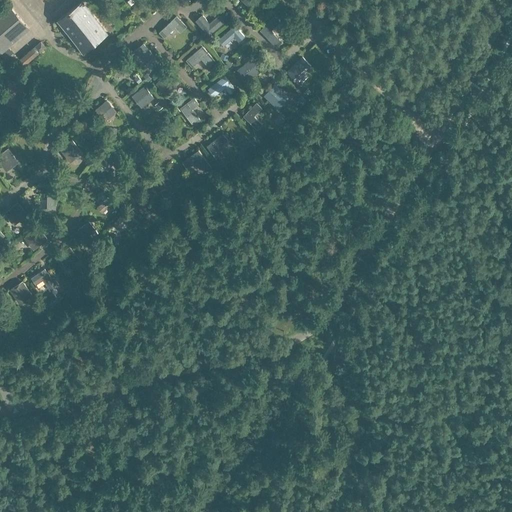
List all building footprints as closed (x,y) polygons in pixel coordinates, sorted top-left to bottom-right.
[(83,0),(81,0),(57,19),(83,53),(108,33),(83,0)] [(147,0),(134,0),(137,3),(132,9),(138,15),(150,3),(147,0)] [(0,54),(30,28),(8,3),(0,10),(0,54)] [(203,14),(196,20),(209,34),(224,21),(218,14),(209,22),(203,14)] [(177,15),(159,32),(164,37),(177,26),(181,30),(186,25),(182,21),(177,15)] [(235,25),(219,40),(224,46),(234,37),(239,42),(245,36),(235,25)] [(46,47),(41,41),(35,46),(40,52),(46,47)] [(153,54),(142,41),(132,50),(142,63),(153,54)] [(191,66),(201,58),(208,66),(215,60),(202,45),(186,60),(191,66)] [(24,55),(18,60),(24,67),(30,62),(29,60),(29,61),(24,55)] [(302,56),(286,71),(300,85),(308,76),(305,73),(312,66),(302,56)] [(252,57),(237,69),(246,81),(262,69),(252,57)] [(156,82),(167,93),(177,83),(166,72),(156,82)] [(225,75),(208,88),(214,96),(225,87),(230,93),(235,89),(230,82),(231,82),(225,75)] [(9,82),(8,92),(8,103),(8,105),(23,106),(24,99),(26,100),(27,83),(9,82)] [(142,106),(153,97),(144,84),(132,93),(142,106)] [(274,84),(264,95),(278,108),(284,103),(288,97),(274,84)] [(56,92),(26,117),(44,139),(71,110),(56,92)] [(192,108),(199,102),(193,95),(180,106),(193,123),(200,117),(192,108)] [(106,98),(96,107),(94,109),(105,120),(116,110),(106,98)] [(254,115),(257,112),(262,107),(256,102),(243,116),(257,129),(263,124),(254,116),(254,115)] [(167,107),(143,125),(155,139),(165,147),(170,149),(176,148),(192,135),(167,107)] [(89,114),(84,118),(78,123),(88,135),(99,127),(89,114)] [(26,117),(4,135),(32,174),(44,139),(26,117)] [(223,133),(206,145),(220,163),(226,158),(218,147),(228,140),(223,133)] [(70,138),(59,147),(69,161),(81,152),(70,138)] [(147,155),(144,150),(139,142),(125,152),(134,164),(147,155)] [(107,146),(104,150),(96,159),(107,169),(118,156),(109,148),(107,146)] [(19,162),(8,148),(0,153),(0,162),(6,171),(19,162)] [(198,149),(182,162),(187,168),(197,161),(205,172),(212,167),(198,149)] [(165,171),(159,175),(167,187),(160,191),(164,198),(177,190),(165,171)] [(0,174),(0,199),(11,190),(0,174)] [(60,218),(39,219),(54,236),(67,220),(82,200),(84,189),(62,184),(60,218)] [(103,200),(106,197),(100,191),(97,194),(103,200)] [(56,193),(53,192),(47,192),(47,206),(38,206),(38,215),(55,215),(56,193)] [(103,200),(97,205),(97,206),(102,211),(115,199),(110,194),(106,197),(103,200)] [(146,200),(138,208),(148,220),(157,212),(146,200)] [(28,213),(18,201),(4,213),(14,225),(28,213)] [(133,228),(138,222),(124,211),(113,224),(119,229),(126,221),(133,228)] [(100,235),(89,220),(77,230),(87,244),(100,235)] [(48,239),(38,226),(24,237),(34,250),(48,239)] [(114,239),(111,244),(117,249),(120,244),(114,239)] [(67,267),(72,263),(79,258),(69,245),(57,254),(67,267)] [(0,282),(11,272),(0,261),(0,282)] [(44,268),(31,277),(36,284),(42,279),(50,290),(59,284),(54,277),(52,278),(44,268)] [(19,303),(24,300),(32,294),(22,280),(9,289),(19,303)] [(4,293),(0,297),(0,326),(12,342),(30,329),(4,293)]
